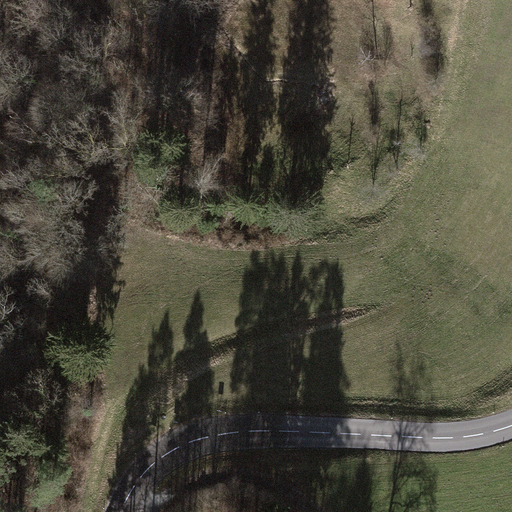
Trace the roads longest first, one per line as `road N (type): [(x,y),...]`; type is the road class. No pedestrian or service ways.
road 1 (tertiary): [(121,511),(152,466),(205,437),(458,437),(511,425)]
road 2 (track): [(138,511),(220,469),(255,472),(319,511)]
